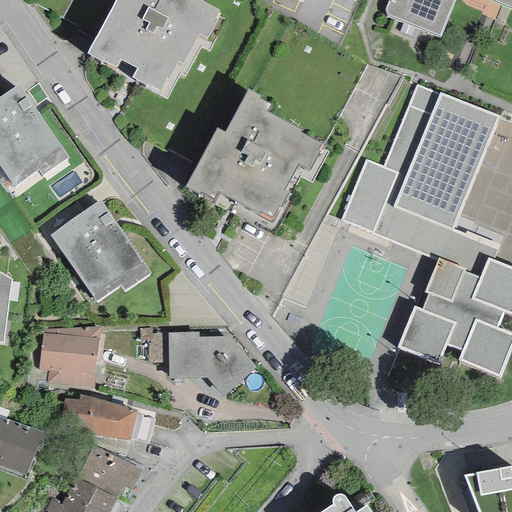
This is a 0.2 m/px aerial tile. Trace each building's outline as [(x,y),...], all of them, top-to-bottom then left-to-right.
[(123,0),(115,0),(87,53),(115,68),(119,60),(137,69),(132,77),(146,86),(147,84),(159,92),(166,79),(168,80),(177,62),(182,65),(198,34),(206,39),(217,19),(215,18),(219,10),(201,1),(201,0),(125,0),(123,0)] [(511,0),(388,0),(385,10),(386,16),(440,36),(454,0),(489,0),(490,1),(511,9),(511,0)] [(0,96),(0,167),(13,185),(37,169),(41,175),(67,157),(17,84),(0,96)] [(365,160),(341,221),(436,261),(423,293),(427,294),(422,310),(413,306),(396,349),(439,365),(446,346),(461,351),(457,361),(499,378),(511,344),(511,333),(498,328),(505,314),(511,316),(511,315),(511,267),(493,260),(499,245),(466,231),(464,235),(452,230),(497,119),(499,116),(439,92),(439,94),(417,85),(383,168),(365,160)] [(217,128),(185,187),(198,195),(201,192),(213,199),(217,192),(258,214),(259,212),(272,219),(277,206),(280,207),(288,193),(291,195),(299,177),(310,183),(327,152),(318,147),(320,143),(300,133),(301,131),(267,112),(270,105),(260,100),(261,97),(248,89),(224,133),(217,128)] [(50,236),(95,302),(120,286),(124,291),(150,274),(100,201),(50,236)] [(0,273),(0,342),(2,343),(10,279),(0,273)] [(94,376),(93,375),(97,339),(99,339),(100,328),(43,329),(42,334),(38,370),(47,371),(46,384),(93,387),(94,376)] [(148,363),(168,362),(168,333),(152,334),(152,328),(138,328),(139,341),(148,341),(148,363)] [(168,362),(169,379),(206,379),(222,397),(255,367),(229,337),(198,337),(198,333),(168,333),(168,362)] [(58,430),(129,441),(129,439),(136,414),(136,411),(79,395),(78,400),(64,399),(58,430)] [(136,414),(129,439),(135,440),(142,415),(136,414)] [(0,465),(25,475),(42,433),(0,417),(0,465)] [(123,487),(130,491),(141,471),(91,445),(75,478),(116,500),(123,487)] [(477,511),(511,511),(511,467),(462,476),(477,511)] [(44,511),(108,511),(116,500),(75,478),(61,506),(51,500),(44,511)] [(348,502),(354,511),(373,499),(367,489),(348,502)] [(369,511),(366,506),(356,511),(354,511),(348,502),(345,497),(343,496),(342,495),(340,494),(337,494),(334,496),(332,499),(332,503),(333,505),(322,511),(369,511)]
